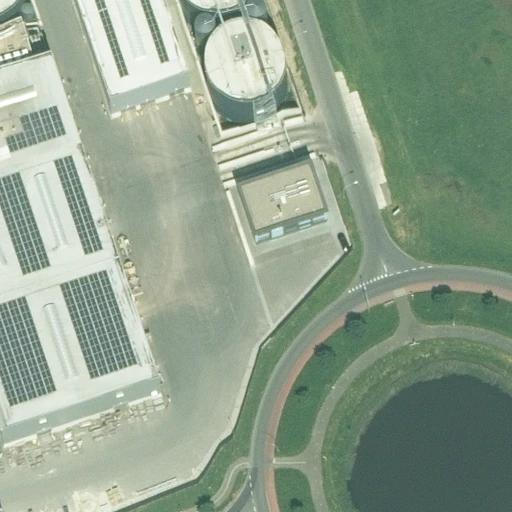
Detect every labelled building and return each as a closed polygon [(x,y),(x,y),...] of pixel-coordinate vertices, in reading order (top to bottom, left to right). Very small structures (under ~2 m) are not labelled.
[(0,0),(0,39),(4,38),(10,34),(15,29),(20,23),(23,16),(25,9),(26,2),(25,0),(0,0)] [(76,0),(109,99),(189,73),(164,0),(76,0)] [(179,0),(180,6),(182,13),(185,20),(190,25),(195,30),(202,34),(209,37),(216,38),(223,38),(230,37),(237,34),(244,30),(249,25),(253,20),(257,13),(259,6),(259,0),(179,0)] [(209,79),(208,87),(209,94),(211,101),(214,108),(219,114),(224,119),(230,122),(237,125),(245,126),(252,126),(259,125),(266,122),(272,119),(278,114),(282,108),(285,101),(288,94),(288,87),(288,79),(285,72),(282,66),(278,60),(272,55),(266,51),(259,48),(252,47),(244,47),(237,48),(230,51),(224,55),(219,60),(214,66),(211,72),(209,79)] [(0,68),(0,429),(139,384),(33,58),(0,68)] [(318,213),(247,237),(263,286),(334,262),(318,213)]
